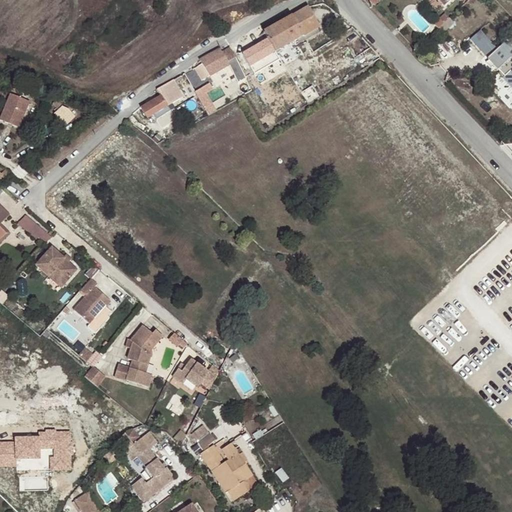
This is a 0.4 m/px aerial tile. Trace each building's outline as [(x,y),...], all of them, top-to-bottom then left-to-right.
[(319,28),(308,8),(264,33),(268,39),(263,42),(260,37),(253,40),(257,46),(251,48),(249,45),(241,49),(244,53),(241,54),(251,72),(257,74),(266,68),(262,61),(287,47),(319,28)] [(440,20),(444,25),(449,20),(445,16),(440,20)] [(433,26),(437,31),(444,25),(440,20),(433,26)] [(485,55),(495,44),(480,29),(469,39),(485,55)] [(510,72),(511,74),(511,48),(506,42),(487,60),(504,78),(510,72)] [(200,62),(202,65),(209,75),(211,78),(230,66),(228,63),(235,59),(230,49),(222,53),(220,50),(200,62)] [(209,75),(202,65),(189,72),(192,79),(200,75),(202,79),(209,75)] [(179,78),(171,82),(174,87),(182,83),(179,78)] [(174,87),(171,82),(158,90),(161,96),(167,108),(181,100),(174,87)] [(217,110),(206,85),(195,89),(206,114),(217,110)] [(27,103),(8,96),(0,120),(0,123),(18,130),(27,103)] [(167,108),(161,96),(140,108),(147,119),(153,116),(164,110),(167,108)] [(58,110),(62,106),(63,105),(57,99),(51,104),(58,110)] [(68,108),(62,106),(58,110),(54,114),(65,125),(76,116),(68,108)] [(167,115),(164,110),(153,116),(157,121),(167,115)] [(0,222),(7,215),(0,207),(0,241),(9,233),(0,224),(0,222)] [(45,243),(55,231),(51,228),(46,234),(26,216),(19,225),(37,240),(39,238),(45,243)] [(63,257),(52,247),(36,265),(49,276),(51,274),(63,285),(77,270),(69,263),(63,257)] [(63,285),(51,274),(49,276),(61,288),(63,285)] [(98,284),(92,278),(81,290),(87,295),(74,309),(90,324),(102,311),(106,307),(111,301),(96,287),(98,284)] [(154,333),(145,325),(132,340),(134,341),(132,348),(128,358),(133,359),(130,367),(118,363),(115,375),(148,386),(151,374),(145,372),(153,350),(152,349),(164,335),(157,329),(154,333)] [(185,346),(189,342),(176,331),(171,338),(180,345),(182,343),(185,346)] [(212,386),(221,369),(213,363),(209,368),(191,356),(186,364),(182,369),(178,367),(173,375),(183,382),(187,377),(199,385),(202,380),(212,386)] [(85,374),(97,384),(106,374),(94,364),(85,374)] [(0,465),(15,465),(15,458),(38,457),(37,449),(54,449),(55,457),(50,458),(50,467),(70,467),(70,454),(72,454),(72,444),(69,444),(69,433),(55,434),(55,431),(46,432),(46,434),(39,434),(39,439),(16,440),(16,444),(0,444),(0,465)] [(138,457),(147,468),(154,478),(151,480),(146,483),(142,478),(131,486),(140,498),(150,491),(153,495),(175,479),(168,468),(165,470),(161,465),(142,439),(125,450),(133,461),(138,457)] [(242,482),(252,476),(244,463),(248,461),(242,453),(239,455),(237,453),(236,454),(231,444),(221,450),(228,461),(220,466),(217,462),(220,460),(212,447),(200,455),(211,472),(231,502),(247,491),(242,482)] [(154,478),(147,468),(144,470),(151,480),(154,478)] [(258,485),(252,476),(242,482),(247,491),(258,485)] [(194,480),(185,487),(188,492),(197,485),(194,480)] [(188,492),(185,487),(172,497),(175,502),(188,492)] [(150,491),(140,498),(143,502),(153,495),(150,491)] [(75,501),(76,503),(81,511),(97,511),(86,493),(75,501)] [(73,504),(77,511),(81,511),(76,503),(73,504)]
